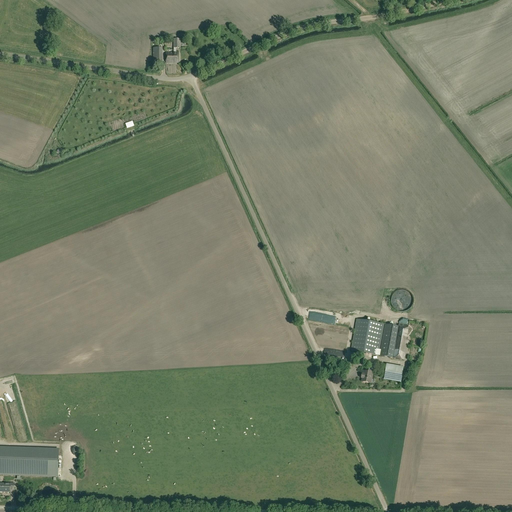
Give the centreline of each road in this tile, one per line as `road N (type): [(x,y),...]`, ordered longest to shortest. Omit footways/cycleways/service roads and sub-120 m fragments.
road 1 (unclassified): [(386,511),(190,76)]
road 2 (unclassified): [(449,0),(310,25),(190,76)]
road 3 (unclassified): [(190,76),(0,53)]
